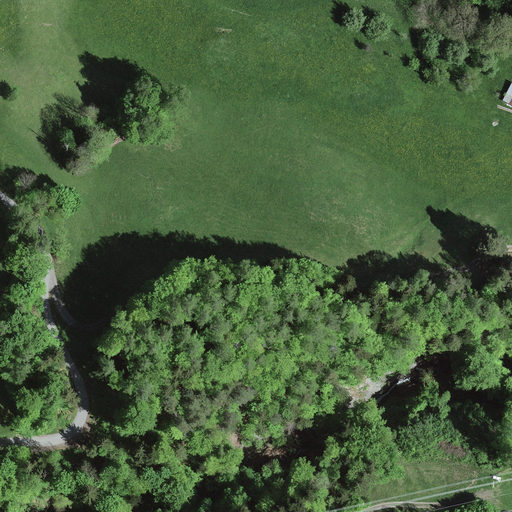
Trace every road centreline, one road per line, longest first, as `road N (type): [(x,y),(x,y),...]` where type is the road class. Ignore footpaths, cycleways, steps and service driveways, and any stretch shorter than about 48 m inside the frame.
road 1 (track): [(106,316),(158,284),(203,276),(304,264),(374,296),(511,258)]
road 2 (unclassified): [(0,196),(25,214),(41,240),(44,306),(85,401),(65,436),(0,442)]
road 3 (track): [(496,500),(361,511)]
